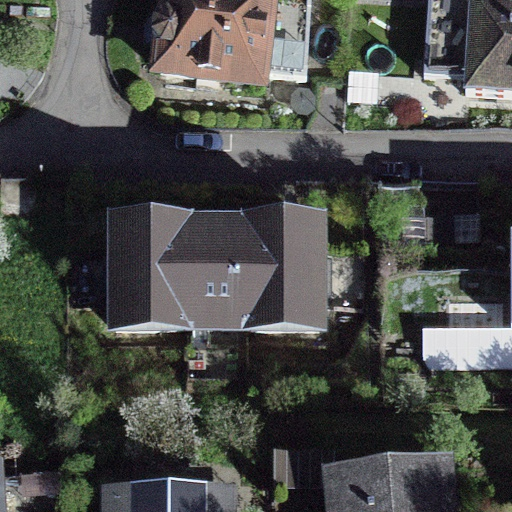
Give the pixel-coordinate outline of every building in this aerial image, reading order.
[(310,2),(292,0),(169,0),(167,23),(159,27),(155,34),(156,44),(163,51),(161,74),(257,85),(258,77),(305,83),(310,2)] [(511,100),(511,10),(481,8),(482,4),(429,1),(424,80),(437,81),(466,83),(465,98),(511,100)] [(469,112),(423,112),(423,131),(469,131),(469,112)] [(35,184),(0,184),(0,238),(35,238),(35,184)] [(477,190),(421,189),(420,241),(476,242),(477,190)] [(116,233),(116,263),(102,263),(102,302),(116,302),(116,332),(184,332),(184,233),(116,233)] [(250,332),(250,233),(184,233),(184,332),(250,332)] [(318,332),(318,302),(332,302),(332,264),(318,264),(318,233),(250,233),(250,332),(318,332)] [(333,459),(277,458),(277,491),(332,492),(333,459)] [(437,511),(435,481),(395,485),(394,471),(369,473),(370,487),(344,490),(345,511),(437,511)] [(153,484),(145,484),(145,491),(147,491),(147,503),(119,503),(119,501),(112,501),(112,507),(113,507),(113,511),(222,511),(222,507),(224,507),(224,501),(217,501),(217,502),(189,502),(189,491),(191,491),(191,485),(184,485),(184,487),(153,487),(153,484)]
